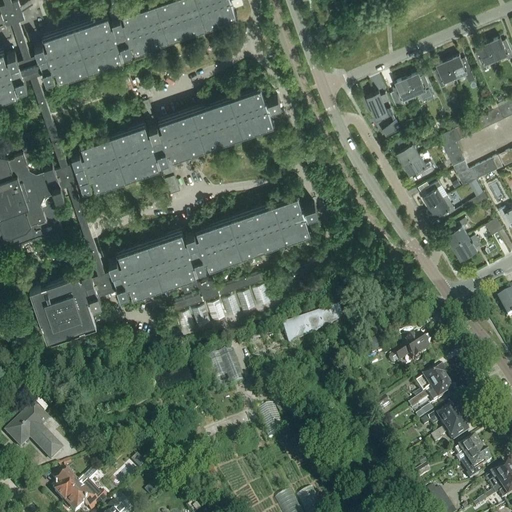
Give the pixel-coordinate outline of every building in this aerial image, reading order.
[(43,70),(46,76),(56,73),(58,78),(121,56),(119,51),(133,46),(134,49),(235,14),(230,0),(151,0),(120,11),(121,13),(109,17),(107,12),(43,34),(45,40),(34,43),(37,51),(31,53),(20,20),(26,18),(21,6),(19,0),(15,0),(13,1),(13,0),(5,0),(6,3),(0,5),(7,25),(13,23),(24,55),(18,58),(15,50),(3,54),(1,49),(0,49),(0,98),(16,92),(14,87),(26,83),(24,76),(31,74),(34,73),(38,72),(43,70)] [(499,35),(488,40),(496,58),(507,53),(508,57),(511,54),(511,52),(506,38),(502,40),(499,35)] [(484,63),(496,58),(488,40),(476,45),(478,50),(474,52),(482,70),(487,68),(484,63)] [(458,52),(447,57),(455,75),(464,71),(468,81),(470,80),(475,78),(465,56),(461,58),(458,52)] [(443,80),(455,75),(447,57),(435,63),(437,68),(433,70),(440,86),(445,84),(443,80)] [(420,75),(417,70),(406,75),(414,93),(421,90),(424,98),(428,96),(430,99),(434,97),(436,96),(433,91),(433,87),(431,87),(425,73),(424,74),(420,75)] [(53,189),(55,194),(64,191),(61,184),(68,182),(71,181),(75,179),(80,178),(83,185),(94,181),(95,186),(159,165),(162,173),(173,169),(176,168),(172,157),(272,123),(266,105),(279,101),(276,92),(263,97),(259,83),(157,118),(158,121),(155,121),(153,115),(154,115),(148,98),(140,101),(146,118),(147,117),(149,124),(146,125),(144,119),(80,141),(82,147),(71,150),(74,159),(68,161),(38,72),(34,73),(31,74),(61,163),(54,165),(52,157),(43,160),(45,166),(40,167),(28,131),(0,140),(0,247),(61,227),(48,190),(53,189)] [(402,98),(414,93),(406,75),(394,80),(396,86),(392,87),(400,105),(405,103),(402,98)] [(393,110),(385,92),(382,93),(380,89),(366,95),(375,118),(393,110)] [(509,115),(511,113),(511,108),(509,101),(503,104),(509,115)] [(503,117),(509,115),(503,104),(498,106),(503,117)] [(493,109),(498,120),(503,117),(498,106),(493,109)] [(498,120),(493,109),(487,111),(492,123),(498,120)] [(487,125),(492,123),(487,111),(482,114),(487,125)] [(482,128),(487,125),(482,114),(477,116),(482,128)] [(477,130),(482,128),(477,116),(472,119),(477,130)] [(466,121),(472,133),(477,130),(472,119),(466,121)] [(466,135),(472,133),(466,121),(461,124),(466,135)] [(461,138),(466,135),(461,124),(455,127),(461,138)] [(461,138),(455,127),(444,132),(447,137),(456,140),(461,138)] [(396,151),(402,162),(419,152),(413,142),(416,139),(414,135),(410,138),(407,132),(395,138),(401,148),(396,151)] [(446,151),(458,145),(456,140),(447,137),(444,132),(439,135),(446,151)] [(458,145),(446,151),(449,156),(461,151),(458,145)] [(504,164),(509,161),(504,150),(499,153),(504,164)] [(449,156),(453,164),(464,159),(461,151),(449,156)] [(419,152),(402,162),(409,173),(414,170),(417,173),(431,164),(429,160),(425,162),(419,152)] [(497,154),(491,157),(497,168),(502,165),(497,154)] [(491,171),(497,168),(491,157),(485,159),(491,171)] [(474,165),(469,168),(464,159),(453,164),(462,184),(480,176),(474,165)] [(485,173),(491,171),(485,159),(480,162),(485,173)] [(480,176),(485,173),(480,162),(474,165),(480,176)] [(167,177),(172,192),(180,189),(181,189),(176,174),(175,174),(167,177)] [(105,269),(75,179),(71,181),(68,182),(98,271),(92,273),(89,265),(77,269),(77,270),(28,286),(46,339),(95,322),(89,303),(100,299),(98,292),(108,289),(117,286),(120,293),(130,289),(132,294),(196,273),(194,267),(204,263),(209,277),(213,276),(209,265),(309,230),(304,213),(317,209),(313,200),(300,205),(296,191),(193,227),(194,229),(182,233),(180,227),(116,249),(118,254),(108,258),(111,267),(105,269)] [(422,195),(428,205),(446,194),(447,193),(442,184),(441,184),(438,179),(425,187),(428,192),(422,195)] [(483,191),(468,200),(472,206),(487,197),(483,191)] [(455,208),(452,204),(446,194),(428,205),(434,216),(440,212),(442,216),(455,208)] [(511,224),(511,207),(508,210),(507,208),(505,205),(498,209),(507,227),(511,224)] [(445,234),(451,244),(468,234),(462,224),(468,221),(465,216),(447,227),(450,232),(445,234)] [(496,217),(490,220),(485,224),(491,234),(497,231),(502,228),(496,217)] [(469,237),(468,234),(451,244),(460,259),(477,249),(475,246),(481,243),(475,233),(469,237)] [(202,292),(173,301),(175,308),(179,307),(184,305),(194,302),(199,300),(210,297),(214,295),(225,292),(229,290),(240,287),(244,285),(255,282),(260,280),(264,279),(261,272),(216,287),(213,276),(209,277),(182,286),(184,292),(200,287),(202,292)] [(256,285),(252,286),(258,303),(270,299),(265,282),(261,283),(260,280),(255,282),(256,285)] [(241,290),(238,291),(243,308),(255,304),(249,287),(246,288),(244,285),(240,287),(241,290)] [(511,315),(511,285),(509,287),(511,291),(511,292),(499,299),(509,317),(511,315)] [(226,295),(222,296),(228,313),(240,309),(234,292),(230,294),(229,290),(225,292),(226,295)] [(211,300),(207,301),(213,318),(224,314),(219,298),(215,299),(214,295),(210,297),(211,300)] [(196,305),(192,307),(198,323),(210,319),(204,302),(200,304),(199,300),(194,302),(196,305)] [(180,310),(177,312),(182,328),(194,324),(189,308),(185,309),(184,305),(179,307),(180,310)] [(340,306),(284,325),(290,345),(344,319),(340,306)] [(402,357),(408,353),(413,360),(414,359),(415,361),(417,362),(420,360),(420,358),(419,356),(429,350),(420,336),(414,340),(413,337),(406,342),(407,345),(390,356),(389,359),(392,363),(395,364),(398,362),(399,362),(404,359),(402,357)] [(221,389),(245,381),(233,347),(208,355),(221,389)] [(420,391),(414,394),(417,398),(445,380),(446,379),(438,368),(415,383),(420,391)] [(445,380),(417,398),(419,403),(429,397),(433,403),(452,391),(451,390),(452,388),(449,384),(447,384),(445,380)] [(277,388),(271,391),(275,401),(281,399),(277,388)] [(386,398),(374,406),(378,412),(391,404),(386,398)] [(260,408),(272,436),(288,429),(276,401),(260,408)] [(34,405),(6,432),(20,447),(30,438),(50,460),(61,450),(40,428),(48,420),(34,405)] [(422,411),(416,415),(419,420),(425,416),(434,410),(430,405),(421,411),(422,411)] [(444,428),(461,417),(462,415),(458,410),(455,409),(455,410),(452,406),(437,416),(434,411),(421,420),(424,426),(430,422),(433,427),(440,422),(444,428)] [(436,443),(443,439),(441,437),(447,433),(452,441),(461,436),(460,434),(468,429),(460,418),(461,417),(444,428),(432,436),(436,443)] [(227,432),(233,449),(240,447),(234,430),(227,432)] [(459,457),(456,459),(459,464),(462,462),(482,449),(481,448),(474,438),(454,451),(459,457)] [(482,471),(480,468),(490,461),(490,460),(491,458),(489,455),(487,456),(482,449),(462,462),(469,473),(466,475),(469,480),(482,471)] [(494,489),(499,486),(511,477),(511,469),(510,467),(510,468),(507,464),(506,464),(504,463),(502,465),(502,467),(486,478),(494,489)] [(427,464),(415,471),(420,478),(431,471),(427,464)] [(92,469),(78,482),(75,483),(61,469),(52,477),(58,483),(52,488),(55,491),(54,492),(65,503),(81,489),(97,474),(92,469)] [(126,472),(120,477),(125,482),(131,476),(126,472)] [(511,493),(511,477),(499,486),(502,490),(499,492),(498,494),(502,499),(503,499),(507,496),(507,497),(511,493)] [(434,486),(428,490),(431,494),(437,490),(434,486)] [(81,489),(65,503),(65,504),(64,505),(69,510),(70,508),(73,511),(76,511),(84,504),(91,511),(99,504),(108,495),(103,490),(98,494),(94,498),(89,493),(86,494),(81,489)] [(446,498),(440,489),(431,494),(437,504),(446,498)] [(494,490),(485,496),(487,500),(496,494),(494,490)] [(480,505),(487,500),(485,496),(477,501),(480,505)] [(454,511),(446,499),(439,504),(443,511),(454,511)] [(121,511),(124,510),(116,501),(107,510),(108,511),(121,511)]
